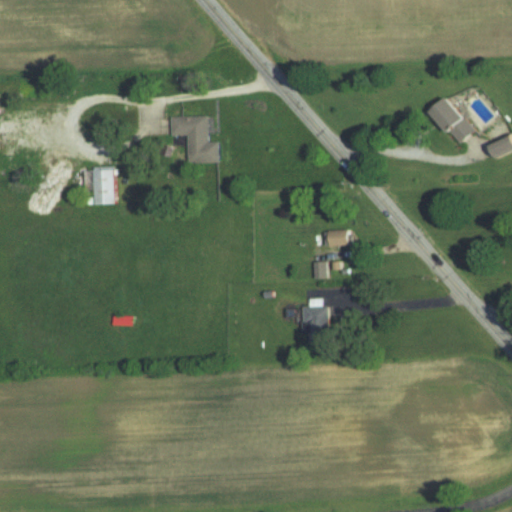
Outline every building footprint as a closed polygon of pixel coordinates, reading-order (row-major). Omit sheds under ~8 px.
[(480,129),(452,98),(436,112),(464,144),(480,129)] [(223,162),(223,142),(213,142),(212,116),(175,117),(176,136),(191,136),(192,163),(223,162)] [(511,149),(511,139),(498,144),(501,152),(511,149)] [(120,204),(119,169),(88,170),(88,189),(97,189),(98,196),(92,197),(92,205),(120,204)] [(354,245),(354,230),(329,231),(329,245),(354,245)] [(331,262),(316,262),(317,278),(331,278),(331,262)] [(307,307),(309,352),(335,351),(333,306),(328,306),(327,298),(313,298),(313,307),(307,307)]
